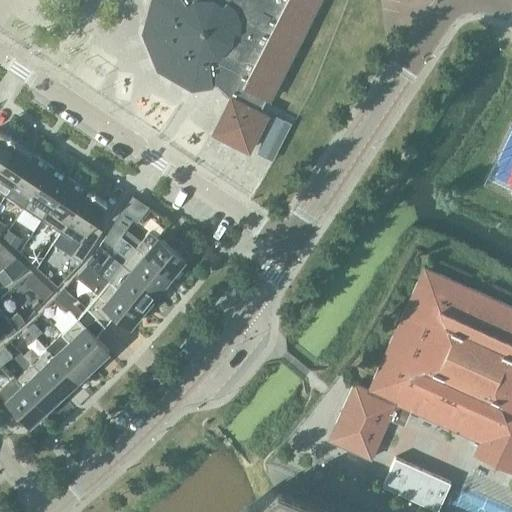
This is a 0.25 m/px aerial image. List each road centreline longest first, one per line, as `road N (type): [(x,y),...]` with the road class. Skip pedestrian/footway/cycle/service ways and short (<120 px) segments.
road 1 (unclassified): [(43,511),(199,366),(288,245)]
road 2 (residential): [(288,245),(0,54)]
road 3 (unclassified): [(288,245),(452,0)]
